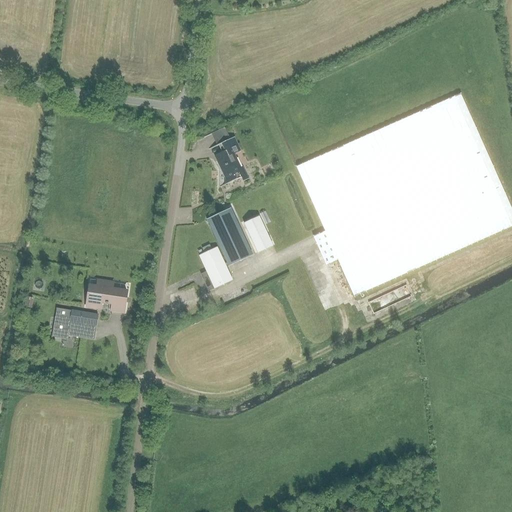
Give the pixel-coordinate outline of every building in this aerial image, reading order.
[(326,265),(337,260),(354,296),(511,225),(511,210),(460,94),(296,166),(325,231),(313,236),(326,265)] [(218,144),(222,152),(216,156),(226,176),(226,185),(241,177),(243,182),(248,179),(242,167),(240,168),(233,153),(240,150),(233,137),(218,144)] [(231,209),(222,213),(207,220),(228,266),(252,255),(231,209)] [(258,253),(273,246),(259,217),(244,224),(258,253)] [(212,251),(210,246),(203,249),(205,254),(199,256),(207,272),(201,275),(209,292),(232,280),(217,248),(212,251)] [(101,287),(90,285),(87,306),(101,308),(102,303),(106,303),(106,304),(108,304),(112,304),(111,309),(123,311),(127,291),(113,289),(113,284),(101,282),(101,287)] [(32,308),(34,298),(26,297),(24,307),(32,308)] [(57,308),(52,338),(68,340),(68,337),(80,339),(82,323),(95,326),(97,316),(97,315),(82,312),(72,311),(71,310),(57,308)]
